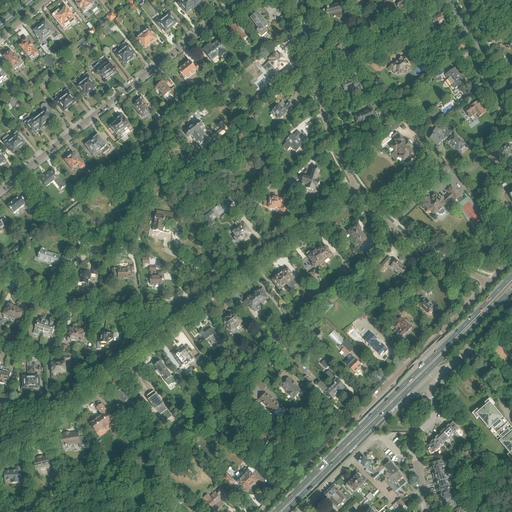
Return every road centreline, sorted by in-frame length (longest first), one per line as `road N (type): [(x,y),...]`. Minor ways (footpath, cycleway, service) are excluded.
road 1 (primary): [(511,276),(275,511)]
road 2 (residential): [(263,511),(489,283)]
road 3 (primary): [(284,511),(511,290)]
road 4 (residential): [(0,190),(237,0)]
road 5 (residential): [(171,303),(207,292),(354,186)]
road 6 (residential): [(354,186),(316,94),(298,0)]
road 7 (residential): [(171,303),(86,305),(0,270)]
road 8 (residential): [(37,403),(69,394),(108,367),(169,321),(171,303)]
road 9 (residential): [(489,283),(408,241),(354,186)]
road 10 (residential): [(299,511),(372,438),(413,452)]
